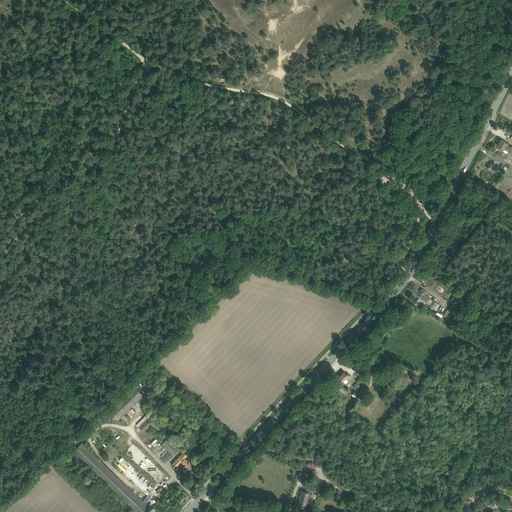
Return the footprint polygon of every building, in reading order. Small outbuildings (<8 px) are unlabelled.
[(504,148),(511,152),(511,146),(507,144),(507,143),(501,139),(497,146),(503,149),(504,148)] [(417,296),(426,302),(429,298),(424,294),(426,292),(422,289),(417,296)] [(439,305),(437,303),(433,301),(430,306),(436,310),(439,305)] [(444,314),(442,318),(447,322),(453,313),(447,310),(444,314)] [(339,377),(343,381),(346,378),(348,380),(351,376),(348,373),(346,374),(344,371),(339,377)] [(358,382),(361,384),(355,390),(360,394),(370,384),(366,380),(363,382),(361,379),(358,382)] [(379,389),(384,391),(388,384),(383,381),(379,389)] [(134,386),(109,412),(117,420),(143,395),(134,386)] [(143,432),(152,422),(145,416),(136,425),(143,432)] [(179,443),(176,446),(167,437),(160,444),(172,456),(182,446),(179,443)] [(149,498),(147,496),(142,501),(81,443),(73,452),(134,510),(133,511),(134,511),(143,511),(148,507),(145,503),(149,498)] [(161,459),(165,462),(171,456),(168,452),(161,459)] [(183,452),(172,464),(175,468),(181,462),(189,469),(193,465),(185,457),(186,456),(183,452)] [(306,504),(309,492),(301,490),(298,502),(306,504)]
